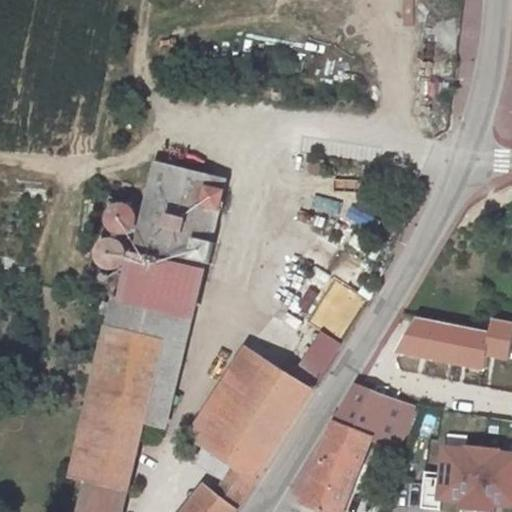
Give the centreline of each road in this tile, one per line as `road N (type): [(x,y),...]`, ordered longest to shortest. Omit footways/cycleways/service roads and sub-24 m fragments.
road 1 (unclassified): [(262,511),(466,157)]
road 2 (unknown): [(466,157),(320,127),(175,121),(153,111)]
road 3 (unclassified): [(466,157),(486,99),(501,0)]
